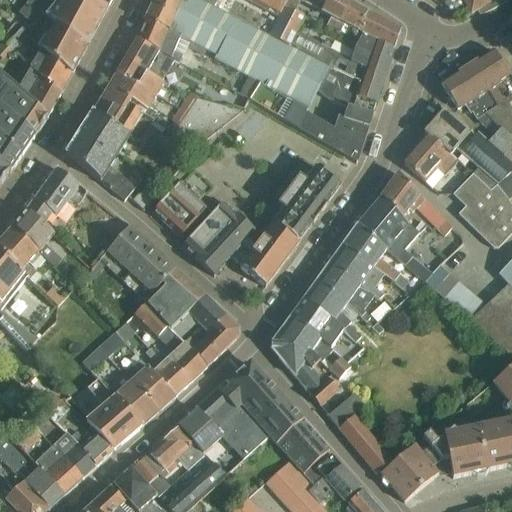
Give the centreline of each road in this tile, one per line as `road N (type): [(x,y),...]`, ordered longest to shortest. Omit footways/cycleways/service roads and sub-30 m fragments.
road 1 (residential): [(264,336),(370,190),(443,46)]
road 2 (residential): [(264,336),(53,157)]
road 3 (residential): [(69,511),(255,348)]
road 4 (residential): [(398,511),(255,348)]
road 5 (residential): [(131,0),(53,157)]
